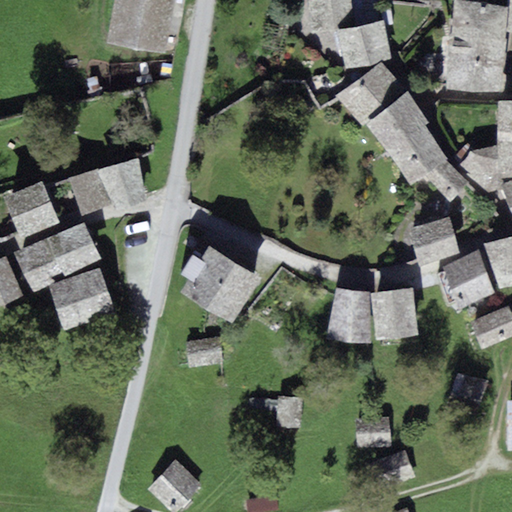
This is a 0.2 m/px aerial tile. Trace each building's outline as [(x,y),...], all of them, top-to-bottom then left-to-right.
[(166,54),(174,0),(114,0),(107,45),(166,54)] [(349,0),(307,0),(311,35),(335,32),(353,28),(350,0),(349,0)] [(375,0),(350,0),(353,28),(377,23),(375,0)] [(454,0),(453,0),(448,48),(505,49),(505,34),(506,8),(454,0)] [(353,28),(335,32),(344,69),(391,59),(383,22),(377,23),(353,28)] [(505,49),(448,48),(444,93),(500,93),(505,49)] [(335,97),(362,128),(366,126),(405,95),(381,64),(335,97)] [(405,95),(366,126),(388,153),(409,187),(425,177),(447,162),(423,126),(427,123),(407,93),(405,95)] [(511,102),(498,102),(498,147),(498,181),(499,186),(511,180),(511,102)] [(468,158),(458,167),(511,217),(499,186),(498,181),(498,147),(468,152),(468,158)] [(138,159),(68,179),(79,214),(112,204),(113,212),(144,203),(138,159)] [(467,186),(447,162),(425,177),(446,202),(467,186)] [(511,180),(499,186),(511,214),(511,180)] [(2,197),(20,241),(59,224),(41,181),(2,197)] [(408,230),(419,268),(459,254),(448,217),(408,230)] [(100,261),(83,223),(13,254),(32,292),(100,261)] [(511,238),(483,245),(498,291),(511,287),(511,238)] [(261,279),(208,247),(200,260),(192,255),(179,275),(188,281),(180,294),(232,326),(261,279)] [(478,250),(442,269),(458,312),(494,295),(478,250)] [(0,306),(22,297),(5,258),(0,259),(0,306)] [(99,269),(48,286),(63,333),(115,316),(99,269)] [(370,344),(366,293),(336,289),(326,339),(370,344)] [(417,338),(411,289),(369,295),(375,343),(417,338)] [(511,313),(509,306),(469,323),(481,351),(511,337),(511,313)] [(216,338),(186,342),(189,369),(219,365),(216,338)] [(488,381),(457,374),(448,402),(477,410),(488,381)] [(301,399),(278,398),(276,428),(300,429),(301,399)] [(390,448),(389,418),(356,419),(357,450),(390,448)] [(414,477),(404,450),(371,463),(382,490),(414,477)] [(173,511),(199,486),(174,461),(147,490),(170,511),(173,511)]
